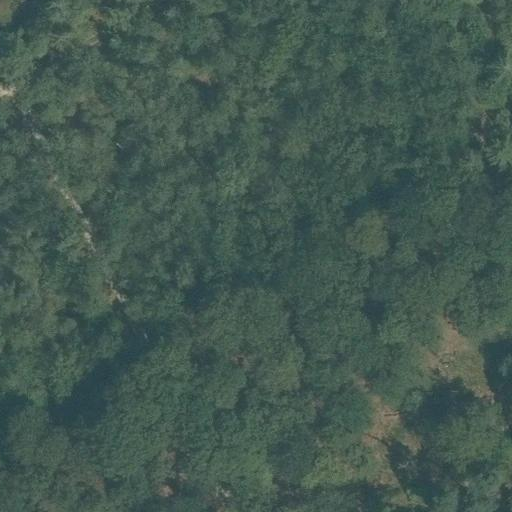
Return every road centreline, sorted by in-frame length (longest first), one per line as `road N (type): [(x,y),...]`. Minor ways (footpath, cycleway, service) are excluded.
road 1 (unknown): [(0,33),(248,511)]
road 2 (track): [(0,95),(184,0)]
